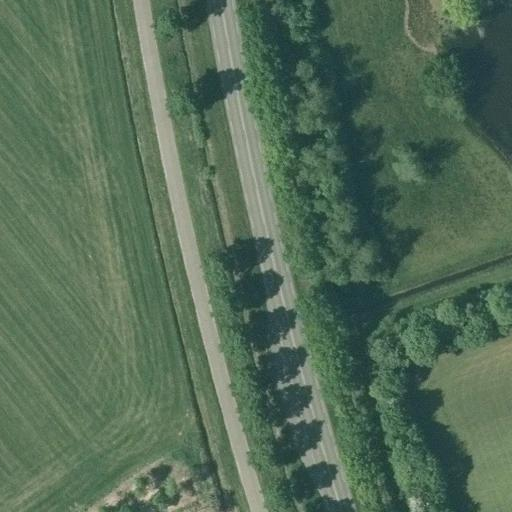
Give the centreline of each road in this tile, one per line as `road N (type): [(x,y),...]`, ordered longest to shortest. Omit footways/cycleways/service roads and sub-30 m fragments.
road 1 (primary): [(343,511),(272,271),(216,0)]
road 2 (unclassified): [(140,0),(196,284),(258,511)]
